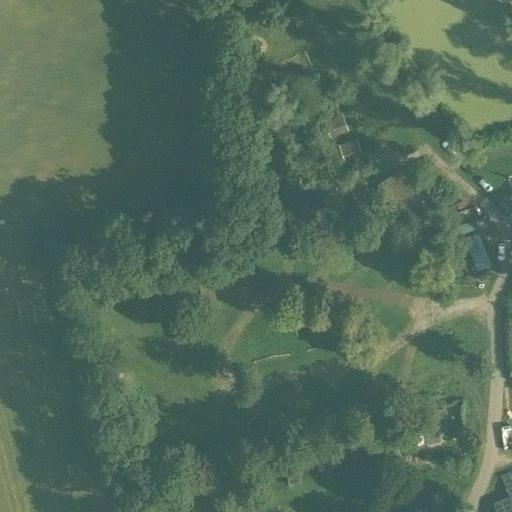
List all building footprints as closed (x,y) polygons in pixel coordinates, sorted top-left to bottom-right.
[(332,130),(346,125),(342,112),(327,117),(332,130)] [(344,156),(361,150),(357,136),(339,143),(344,156)] [(408,163),(377,184),(391,205),(392,204),(399,214),(406,209),(410,215),(425,206),(415,190),(422,185),(408,163)] [(463,238),(476,270),(491,264),(478,232),(463,238)] [(438,438),(435,416),(445,414),(444,406),(401,413),(406,443),(438,438)] [(307,452),(309,474),(332,472),(329,450),(307,452)] [(511,511),(511,469),(500,475),(509,495),(493,501),(497,511),(511,511)]
